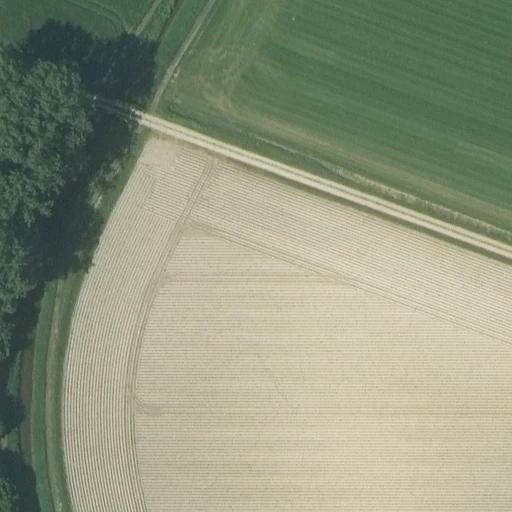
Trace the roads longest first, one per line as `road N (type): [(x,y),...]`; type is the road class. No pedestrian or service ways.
road 1 (track): [(511,258),(152,126)]
road 2 (track): [(152,126),(0,70)]
